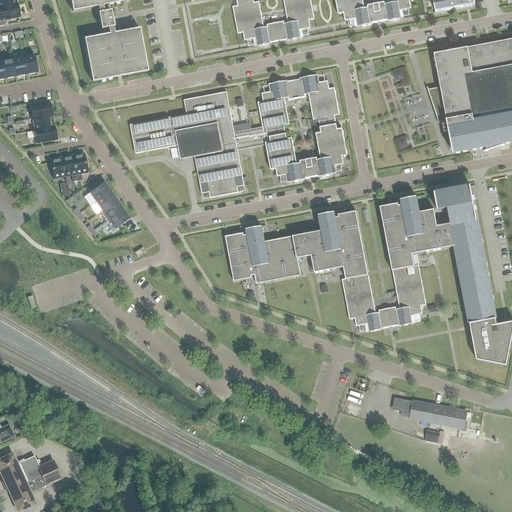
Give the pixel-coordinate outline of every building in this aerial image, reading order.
[(15,0),(0,0),(0,8),(17,5),(15,0)] [(139,28),(113,33),(112,27),(113,27),(112,18),(110,11),(105,12),(104,6),(128,1),(127,0),(69,0),(72,12),(97,7),(98,13),(97,13),(100,30),(107,28),(109,34),(83,39),(91,82),(119,77),(147,72),(139,28)] [(387,0),(388,4),(384,5),(384,3),(367,6),(367,8),(364,9),(362,0),(282,0),(287,24),(284,24),(283,22),(266,25),(267,27),(263,28),(258,2),(253,3),(252,0),(183,0),(184,1),(186,0),(238,0),(236,0),(237,6),(232,7),(237,34),(242,33),(244,41),(254,39),(255,47),(271,44),(271,43),(286,40),(286,41),(302,38),(301,30),(310,28),(309,21),(314,20),(310,0),(334,0),(338,15),(343,14),(345,22),(354,20),(356,28),(372,25),(372,24),(386,21),(386,22),(403,19),(401,11),(411,9),(409,1),(415,0),(414,0),(432,0),(435,13),(474,5),(473,0),(387,0)] [(0,26),(4,25),(2,20),(19,17),(17,5),(0,8),(0,26)] [(438,123),(439,123),(446,122),(453,154),(492,146),(492,147),(499,146),(499,145),(511,142),(511,39),(434,55),(440,88),(428,90),(427,88),(438,123)] [(34,55),(23,57),(26,75),(37,73),(34,55)] [(23,57),(12,59),(15,77),(26,75),(23,57)] [(2,61),(1,61),(5,79),(15,77),(12,59),(2,61)] [(304,180),(304,179),(305,179),(318,177),(319,178),(335,175),(334,167),(343,165),(342,157),(347,156),(342,129),(337,130),(336,125),(330,126),(330,124),(329,123),(335,122),(334,116),(339,115),(334,88),(329,89),(327,82),(318,83),(316,75),(300,79),(300,80),(286,82),(286,81),(269,84),(271,92),(261,94),(263,102),(257,103),(262,129),(264,139),(236,145),(234,134),(226,92),(183,101),(186,115),(129,126),(135,154),(144,152),(147,152),(164,149),(182,145),(184,155),(189,154),(193,153),(197,171),(201,195),(208,193),(209,199),(238,193),(237,188),(244,186),(237,149),(250,147),(265,144),(270,171),(275,170),(277,178),(287,176),(288,184),(304,180)] [(52,116),(49,104),(30,108),(32,120),(51,116),(52,116)] [(51,116),(32,120),(34,131),(53,128),(51,116)] [(54,128),(53,128),(34,131),(36,143),(56,140),(54,128)] [(262,129),(234,134),(236,145),(264,139),(262,129)] [(84,154),(72,156),(77,181),(81,180),(80,175),(87,173),(84,154)] [(77,181),(72,156),(61,158),(64,178),(71,176),(72,182),(77,181)] [(64,178),(61,158),(49,160),(53,180),(64,178)] [(89,193),(95,202),(110,192),(104,183),(89,193)] [(419,269),(418,266),(414,266),(412,258),(412,255),(429,252),(455,247),(470,326),(470,328),(470,330),(476,361),(506,367),(511,336),(511,322),(507,324),(497,326),(470,187),(444,192),(445,195),(436,197),(435,194),(434,194),(434,195),(437,211),(438,211),(447,209),(450,225),(437,227),(434,210),(419,213),(416,197),(400,200),(401,206),(398,207),(398,204),(380,208),(399,309),(375,314),(356,212),(338,216),(338,218),(335,219),(334,213),(318,216),(321,232),(264,242),(261,227),(246,230),(247,235),(243,236),(243,234),(225,237),(233,282),(251,279),(251,276),(253,276),(254,276),(256,285),(301,276),(298,259),(311,257),(314,274),(343,268),(345,279),(341,280),(349,320),(354,319),(356,327),(365,325),(367,333),(383,330),(383,329),(390,327),(397,326),(398,327),(414,324),(412,316),(422,314),(420,307),(426,305),(419,269)] [(60,190),(61,197),(68,196),(66,189),(60,190)] [(101,211),(116,201),(110,192),(95,202),(101,211)] [(116,201),(101,211),(99,212),(106,222),(123,210),(116,201)] [(123,210),(106,222),(112,231),(129,219),(123,210)] [(142,248),(134,253),(137,258),(146,253),(142,248)] [(410,418),(463,429),(466,413),(413,402),(410,418)] [(14,438),(11,433),(8,425),(0,429),(0,428),(0,443),(0,444),(14,438)] [(424,439),(442,444),(445,434),(427,429),(424,439)] [(0,459),(0,472),(6,487),(28,476),(26,473),(39,467),(34,456),(16,464),(12,455),(0,459)] [(53,461),(39,467),(26,473),(28,476),(6,487),(18,511),(34,504),(29,493),(45,486),(61,479),(53,461)]
